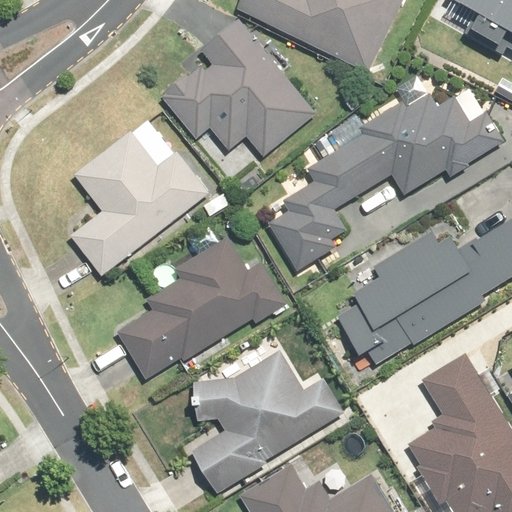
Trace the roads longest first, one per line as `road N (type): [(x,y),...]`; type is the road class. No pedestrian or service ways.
road 1 (residential): [(121,511),(22,344)]
road 2 (residential): [(104,0),(0,104)]
